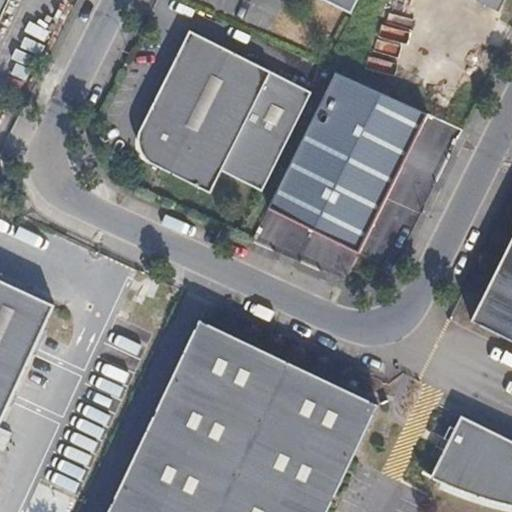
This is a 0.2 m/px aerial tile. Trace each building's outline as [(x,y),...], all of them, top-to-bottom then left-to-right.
[(0,0),(0,30),(14,0),(0,0)] [(477,0),(503,13),(509,0),(477,0)] [(315,97),(193,35),(144,135),(143,138),(143,140),(143,142),(143,144),(143,146),(143,148),(143,150),(144,153),(144,155),(145,157),(146,158),(147,160),(148,162),(149,164),(151,165),(152,167),(212,197),(224,174),(265,196),(315,97)] [(511,244),(471,326),(511,346),(511,445),(461,419),(430,481),(462,495),(493,505),(511,509),(511,244)] [(0,428),(57,308),(0,280),(0,428)] [(317,511),(370,396),(190,315),(97,511),(317,511)]
